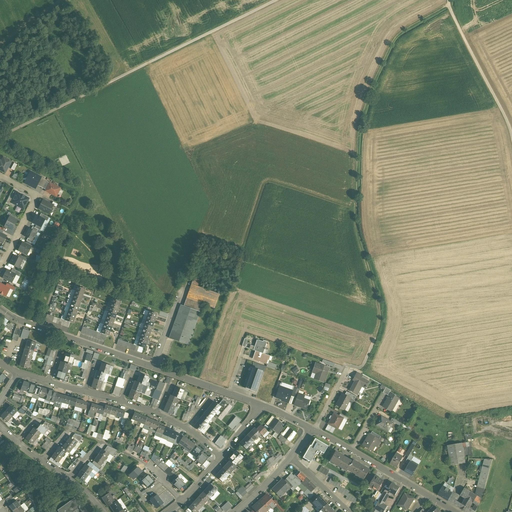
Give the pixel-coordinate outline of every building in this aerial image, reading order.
[(11,162),(3,158),(0,164),(0,163),(0,170),(5,173),(11,162)] [(30,172),(25,183),(35,189),(37,186),(41,178),(30,172)] [(41,178),(37,186),(42,188),(46,181),(46,180),(41,178)] [(46,190),(45,191),(56,197),(60,189),(50,183),(46,190)] [(28,199),(17,193),(15,197),(12,203),(23,209),(28,199)] [(15,197),(10,195),(6,203),(11,205),(12,203),(15,197)] [(53,206),(43,201),(39,209),(49,214),(50,212),(51,212),(53,209),(52,208),(53,206)] [(39,217),(36,215),(32,223),(36,225),(41,227),(44,220),(45,220),(39,217)] [(10,217),(4,227),(12,231),(17,220),(15,219),(10,217)] [(31,229),(29,228),(24,237),(28,238),(32,241),(36,232),(31,229)] [(31,247),(23,243),(19,251),(27,255),(31,247)] [(17,257),(14,256),(10,264),(18,268),(22,260),(17,257)] [(20,273),(12,269),(10,273),(16,275),(15,275),(18,277),(20,273)] [(10,273),(7,271),(3,278),(12,282),(15,275),(16,275),(10,273)] [(5,286),(0,283),(0,293),(3,295),(6,296),(10,289),(5,286)] [(197,286),(191,284),(186,299),(202,304),(215,309),(220,294),(197,286)] [(202,304),(186,299),(183,306),(200,312),(202,304)] [(183,306),(180,305),(169,339),(188,345),(200,312),(183,306)] [(29,331),(23,330),(20,338),(26,340),(29,331)] [(266,343),(257,340),(254,347),(255,347),(254,351),(256,351),(263,354),(266,343)] [(36,343),(27,341),(25,349),(33,352),(36,344),(36,343)] [(33,352),(25,349),(22,357),(30,360),(33,352)] [(263,354),(256,351),(253,359),(266,363),(267,360),(267,359),(268,355),(263,354)] [(74,357),(66,354),(63,362),(63,363),(69,364),(69,365),(71,365),(73,359),(74,357)] [(30,360),(22,357),(20,366),(19,365),(19,366),(28,369),(28,368),(30,360)] [(69,364),(63,363),(63,362),(61,362),(58,370),(66,373),(69,365),(69,364)] [(110,366),(102,363),(99,371),(99,372),(105,373),(105,374),(107,374),(110,366)] [(328,368),(315,363),(313,369),(317,370),(314,379),(323,382),(328,368)] [(263,372),(254,369),(247,388),(255,391),(263,372)] [(66,373),(58,370),(55,378),(64,381),(63,381),(66,373)] [(105,373),(99,372),(99,371),(97,371),(94,379),(102,382),(105,374),(105,373)] [(362,375),(357,372),(353,380),(354,381),(349,390),(357,394),(359,391),(357,390),(360,384),(366,387),(369,382),(361,378),(362,375)] [(137,382),(143,385),(145,386),(148,378),(149,378),(149,377),(140,374),(137,382)] [(123,379),(118,378),(115,386),(121,388),(122,388),(125,380),(123,379)] [(102,382),(94,379),(92,387),(91,387),(91,388),(100,390),(102,382)] [(137,382),(135,381),(132,390),(139,393),(143,385),(137,382)] [(30,384),(24,382),(23,382),(21,390),(27,392),(30,384)] [(36,386),(30,384),(27,392),(33,394),(36,386)] [(42,388),(36,386),(33,394),(39,396),(42,388)] [(121,388),(115,386),(112,394),(118,396),(121,388)] [(184,391),(175,387),(175,388),(176,388),(172,396),(178,398),(178,399),(180,399),(183,391),(184,391)] [(391,390),(386,387),(384,390),(383,392),(388,396),(391,390)] [(48,390),(42,388),(39,396),(46,398),(48,390)] [(292,392),(279,388),(276,398),(282,400),(282,401),(288,403),(291,396),(292,392)] [(139,393),(132,390),(128,398),(128,397),(128,398),(136,401),(139,393)] [(355,397),(346,392),(344,395),(350,398),(350,399),(353,400),(355,397)] [(64,396),(57,394),(55,401),(62,402),(64,396)] [(298,394),(296,398),(294,405),(306,409),(309,401),(303,399),(304,396),(298,394)] [(344,395),(342,394),(336,405),(344,410),(350,399),(350,398),(344,395)] [(400,399),(391,394),(383,407),(392,412),(400,399)] [(178,398),(172,396),(171,395),(167,403),(175,407),(178,399),(178,398)] [(70,398),(64,396),(62,402),(68,404),(70,398)] [(77,400),(70,398),(68,404),(75,406),(77,400)] [(229,404),(223,399),(218,405),(220,407),(214,415),(218,419),(229,404)] [(83,402),(77,400),(75,406),(82,408),(83,402),(84,401),(83,401),(83,402)] [(218,405),(214,402),(213,402),(214,402),(207,410),(214,415),(220,407),(218,405)] [(175,407),(167,403),(164,412),(164,411),(163,412),(172,415),(175,407)] [(98,406),(91,404),(90,411),(96,412),(98,406)] [(17,411),(10,406),(6,411),(12,417),(17,411)] [(105,408),(98,406),(96,412),(100,413),(103,414),(103,412),(105,408)] [(112,408),(105,406),(105,408),(103,412),(107,413),(110,414),(112,408)] [(118,410),(112,408),(110,414),(116,416),(118,410)] [(28,410),(25,414),(31,418),(33,416),(32,415),(32,414),(28,410)] [(125,411),(118,410),(116,416),(119,417),(123,418),(125,413),(125,411)] [(207,410),(201,419),(207,424),(214,415),(207,410)] [(6,411),(1,416),(7,422),(12,417),(6,411)] [(141,416),(134,413),(131,419),(134,420),(138,422),(141,416)] [(339,416),(334,414),(328,424),(337,429),(343,419),(339,416)] [(147,418),(141,416),(138,422),(141,423),(144,424),(147,418)] [(228,427),(229,427),(233,431),(241,420),(236,416),(228,427)] [(393,424),(382,417),(377,425),(388,432),(393,424)] [(153,421),(147,418),(144,424),(150,427),(153,421)] [(401,423),(393,418),(391,421),(400,426),(401,423)] [(80,423),(71,419),(70,423),(73,424),(72,426),(78,428),(80,423)] [(207,424),(201,419),(194,427),(194,426),(194,427),(201,432),(207,424)] [(275,419),(268,427),(276,433),(280,426),(282,424),(275,419)] [(159,423),(153,421),(150,427),(153,428),(157,430),(159,425),(159,423)] [(54,428),(46,422),(45,422),(42,425),(48,429),(50,431),(51,432),(54,428)] [(42,425),(41,424),(37,430),(41,433),(43,435),(48,429),(42,425)] [(159,425),(157,430),(156,432),(162,434),(165,428),(159,425)] [(256,430),(261,434),(260,434),(262,436),(267,431),(261,425),(256,430)] [(335,429),(328,425),(325,430),(332,433),(335,429)] [(37,430),(34,428),(30,433),(36,438),(41,433),(37,430)] [(171,430),(165,428),(162,434),(169,437),(171,430)] [(256,430),(254,428),(247,436),(253,441),(260,434),(261,434),(256,430)] [(284,437),(283,437),(287,439),(290,441),(296,433),(290,429),(284,437)] [(177,433),(171,430),(169,437),(175,439),(176,436),(178,433),(177,433)] [(381,437),(372,432),(370,435),(379,440),(381,437)] [(30,433),(26,439),(26,438),(25,439),(32,444),(36,438),(30,433)] [(370,435),(369,434),(362,445),(371,450),(374,444),(378,446),(381,441),(379,440),(370,435)] [(282,435),(279,440),(284,443),(287,439),(283,437),(284,437),(282,435)] [(181,439),(176,436),(173,444),(177,446),(178,444),(181,439)] [(247,436),(240,443),(239,443),(246,449),(253,441),(247,436)] [(72,438),(71,437),(70,437),(71,437),(67,443),(73,447),(77,442),(76,441),(72,438)] [(181,439),(178,444),(182,447),(188,440),(183,437),(181,439)] [(310,445),(303,458),(310,462),(315,453),(317,455),(319,451),(323,454),(328,446),(315,439),(311,446),(310,445)] [(195,446),(188,440),(182,447),(189,452),(195,446)] [(73,447),(67,443),(63,448),(62,448),(67,451),(66,451),(68,453),(73,447)] [(462,443),(447,446),(451,465),(465,463),(462,443)] [(63,448),(60,446),(56,452),(62,457),(66,451),(67,451),(62,448),(63,448)] [(202,451),(195,446),(189,452),(196,458),(200,453),(202,451)] [(106,452),(102,449),(98,455),(105,460),(109,454),(106,452)] [(234,453),(229,459),(230,461),(235,465),(242,457),(242,458),(242,457),(236,451),(236,452),(235,453),(234,453)] [(56,452),(52,457),(51,457),(58,462),(62,457),(56,452)] [(352,462),(335,452),(329,461),(333,464),(334,463),(338,466),(342,469),(342,468),(347,471),(347,470),(348,470),(352,472),(351,473),(355,475),(355,474),(360,477),(364,480),(369,470),(353,460),(352,462)] [(200,453),(196,458),(195,459),(202,465),(206,460),(208,458),(207,458),(200,453)] [(403,457),(396,453),(390,463),(397,467),(403,457)] [(109,454),(105,460),(109,463),(113,457),(109,454)] [(105,460),(98,455),(94,461),(94,460),(94,461),(101,466),(101,465),(105,460)] [(410,455),(405,462),(409,465),(411,462),(414,457),(410,455)] [(492,460),(484,459),(477,486),(484,488),(492,460)] [(206,460),(202,465),(201,467),(204,470),(210,463),(206,460)] [(101,466),(94,461),(92,464),(90,462),(89,462),(99,470),(102,467),(101,466)] [(230,461),(229,462),(228,462),(228,463),(223,468),(229,474),(236,466),(235,465),(230,461)] [(99,470),(89,462),(87,465),(93,469),(92,470),(95,472),(96,471),(97,473),(99,470)] [(409,465),(405,471),(412,476),(418,466),(411,462),(409,465)] [(171,469),(165,463),(161,469),(164,472),(166,469),(168,471),(171,469)] [(87,465),(85,464),(85,465),(82,470),(88,475),(91,472),(92,470),(93,469),(87,465)] [(326,476),(329,471),(321,466),(318,471),(326,476)] [(137,467),(129,475),(134,480),(142,473),(137,467)] [(222,470),(221,470),(216,476),(222,482),(222,481),(229,474),(223,468),(222,470)] [(88,475),(82,470),(77,476),(84,481),(85,481),(84,481),(88,475)] [(310,482),(300,473),(297,476),(300,478),(303,481),(301,483),(305,487),(310,482)] [(147,474),(140,480),(140,481),(141,480),(143,483),(147,488),(148,488),(154,482),(148,476),(149,476),(147,474)] [(177,476),(171,483),(173,485),(179,490),(178,490),(179,490),(185,484),(185,483),(185,484),(177,477),(178,476),(177,476)] [(291,479),(289,476),(286,479),(293,487),(295,489),(297,486),(301,484),(297,480),(293,477),(291,479)] [(384,481),(375,476),(371,482),(369,486),(377,491),(384,481)] [(341,484),(331,478),(328,483),(338,489),(339,486),(341,484)] [(293,487),(286,479),(283,481),(289,488),(290,489),(293,487)] [(282,480),(272,489),(274,491),(274,492),(279,497),(289,488),(283,481),(282,480)] [(305,487),(301,483),(301,484),(297,486),(300,489),(304,493),(307,489),(312,493),(314,491),(313,490),(315,487),(310,482),(305,487)] [(392,483),(388,491),(386,490),(384,492),(388,494),(389,492),(396,496),(400,488),(392,483)] [(208,487),(203,493),(209,498),(216,491),(217,491),(210,484),(210,485),(209,487),(209,486),(208,487)] [(453,488),(445,484),(438,495),(459,508),(462,505),(455,501),(458,496),(452,493),(453,488)] [(349,492),(339,486),(338,489),(336,491),(346,497),(348,494),(349,492)] [(477,496),(482,499),(484,488),(477,486),(475,494),(477,496)] [(475,494),(465,488),(460,495),(465,499),(472,502),(473,502),(476,499),(477,496),(475,494)] [(304,493),(303,493),(310,499),(313,495),(312,493),(307,489),(304,493)] [(377,491),(375,496),(373,495),(371,500),(375,502),(380,493),(377,491)] [(388,494),(384,492),(379,501),(384,504),(389,495),(388,494)] [(109,493),(101,498),(102,498),(103,500),(108,507),(110,506),(110,505),(115,502),(109,493)] [(203,493),(202,494),(201,494),(201,495),(196,500),(202,506),(209,498),(203,493)] [(358,500),(348,494),(346,497),(345,499),(355,505),(358,500)] [(414,499),(405,494),(398,505),(407,510),(414,499)] [(157,495),(149,500),(150,501),(156,508),(155,509),(156,509),(163,503),(158,497),(157,495)] [(273,502),(266,495),(259,502),(267,510),(270,508),(271,509),(276,506),(276,505),(273,502)] [(318,497),(312,503),(320,511),(326,504),(318,497)] [(81,505),(76,498),(58,511),(71,511),(78,508),(79,507),(81,505)] [(472,502),(465,499),(462,505),(459,508),(465,511),(466,511),(468,509),(472,502)] [(202,506),(196,500),(195,502),(194,502),(189,508),(188,508),(192,511),(196,511),(197,511),(202,506)] [(284,509),(275,500),(273,502),(276,505),(276,506),(281,511),(284,509)] [(10,506),(9,506),(9,507),(9,506),(13,511),(20,506),(16,501),(15,502),(10,506)] [(119,511),(122,510),(116,501),(115,502),(110,505),(110,506),(111,507),(111,508),(114,511),(119,511)] [(384,504),(379,501),(375,508),(381,511),(383,511),(387,506),(384,504)] [(265,511),(267,510),(259,502),(252,508),(255,511),(265,511)] [(473,502),(472,502),(468,509),(473,511),(477,504),(473,502)]
